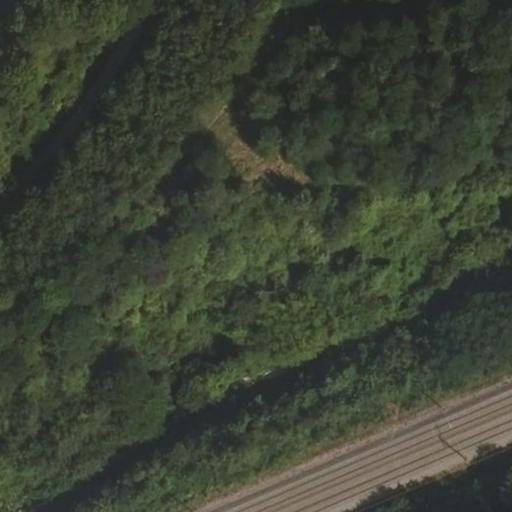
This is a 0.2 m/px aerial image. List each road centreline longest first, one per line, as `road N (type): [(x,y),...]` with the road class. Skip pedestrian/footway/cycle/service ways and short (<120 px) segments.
road 1 (track): [(0,313),(170,162),(217,144),(259,174),(311,193),(511,157)]
road 2 (track): [(147,0),(79,111),(0,200)]
